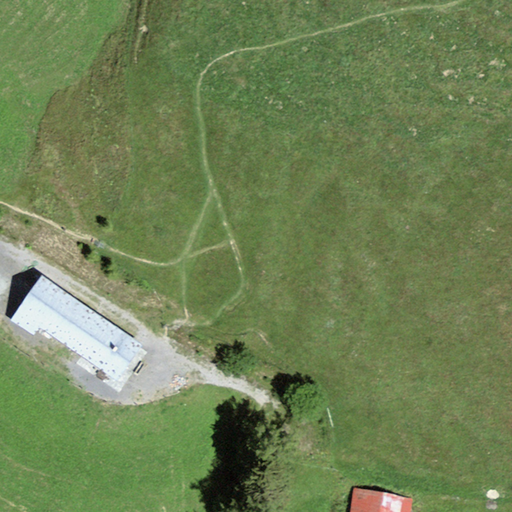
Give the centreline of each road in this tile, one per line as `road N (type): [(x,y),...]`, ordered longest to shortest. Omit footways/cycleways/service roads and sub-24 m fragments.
road 1 (track): [(0,243),(175,347)]
road 2 (track): [(175,347),(304,422)]
